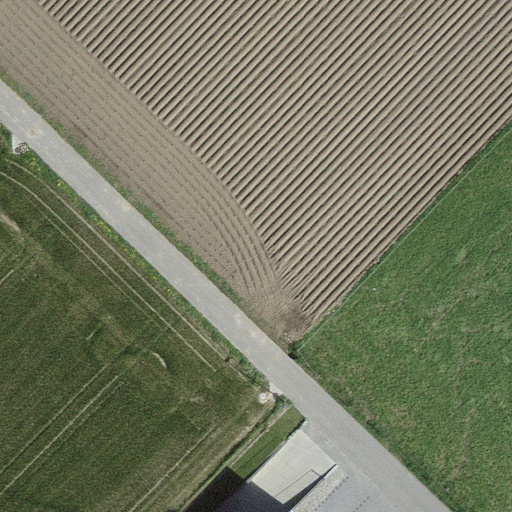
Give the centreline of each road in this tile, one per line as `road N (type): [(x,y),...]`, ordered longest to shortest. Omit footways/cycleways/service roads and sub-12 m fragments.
road 1 (track): [(0,97),(308,392)]
road 2 (unclassified): [(308,392),(433,511)]
